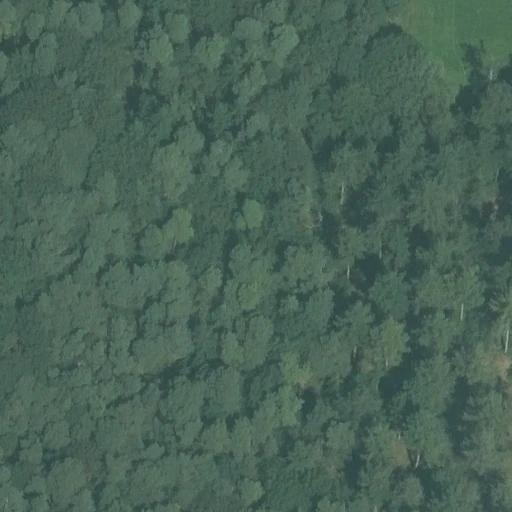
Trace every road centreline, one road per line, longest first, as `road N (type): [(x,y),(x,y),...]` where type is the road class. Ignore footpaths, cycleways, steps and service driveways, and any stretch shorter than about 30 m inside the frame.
road 1 (track): [(287,511),(280,422),(292,220),(266,141),(221,66),(157,0)]
road 2 (track): [(511,80),(453,71),(412,271),(389,323),(339,388),(280,422)]
